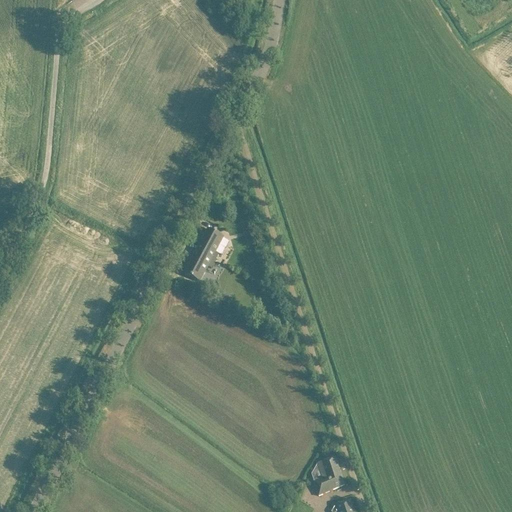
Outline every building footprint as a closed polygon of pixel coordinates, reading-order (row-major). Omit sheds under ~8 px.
[(253,236),(250,226),(241,229),(244,239),(253,236)] [(196,252),(215,261),(219,254),(215,252),(223,237),(208,229),(196,252)] [(211,268),(215,261),(196,252),(184,274),(200,283),(208,267),(211,268)] [(234,293),(228,290),(225,297),(231,300),(234,293)] [(120,457),(133,432),(117,424),(104,449),(120,457)] [(344,485),(335,458),(318,464),(322,477),(313,480),(318,494),(344,485)] [(292,511),(314,511),(315,511),(301,500),(292,511)] [(353,511),(350,501),(336,506),(337,511),(353,511)]
